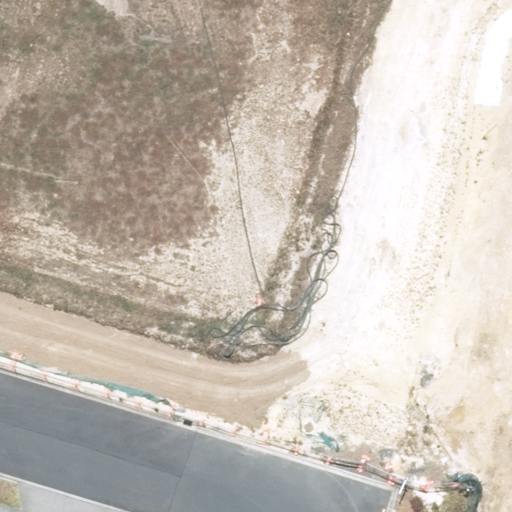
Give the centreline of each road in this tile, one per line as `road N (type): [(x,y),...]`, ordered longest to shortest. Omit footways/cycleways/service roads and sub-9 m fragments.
road 1 (unknown): [(346,509),(480,0)]
road 2 (residential): [(0,408),(346,509)]
